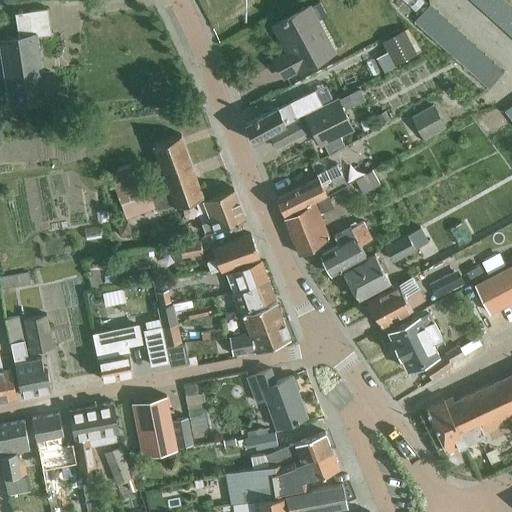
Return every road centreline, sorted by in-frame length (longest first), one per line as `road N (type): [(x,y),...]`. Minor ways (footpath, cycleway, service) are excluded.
road 1 (residential): [(331,345),(283,262),(176,0)]
road 2 (residential): [(0,411),(331,345)]
road 3 (residential): [(452,511),(331,345)]
